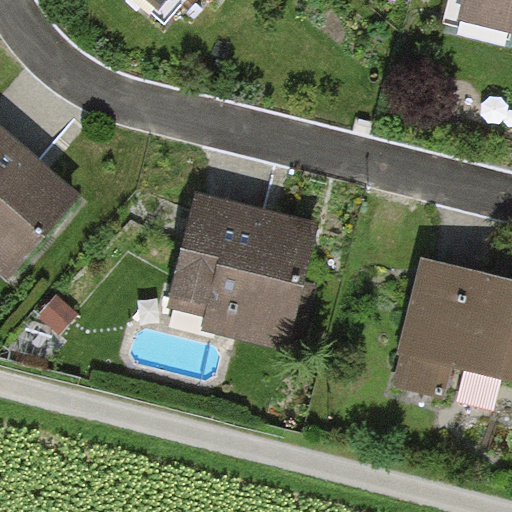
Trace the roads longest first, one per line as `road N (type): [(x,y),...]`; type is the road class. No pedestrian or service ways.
road 1 (residential): [(511,206),(127,105),(48,63),(0,0)]
road 2 (track): [(0,390),(466,511)]
